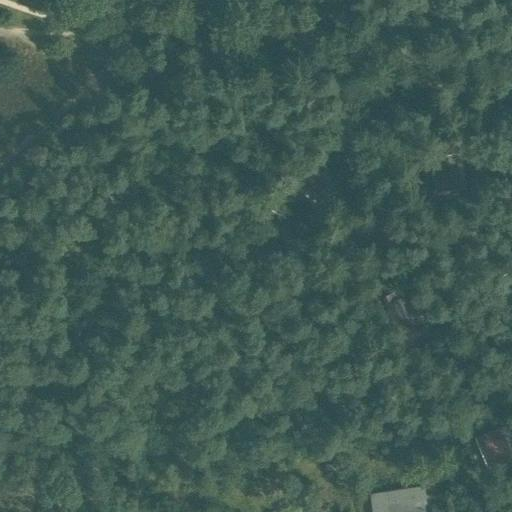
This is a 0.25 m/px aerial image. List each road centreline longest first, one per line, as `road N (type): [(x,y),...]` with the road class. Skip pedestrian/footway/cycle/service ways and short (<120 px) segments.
road 1 (track): [(252,36),(287,64),(511,99)]
road 2 (track): [(164,32),(0,173)]
road 3 (track): [(164,32),(0,30)]
